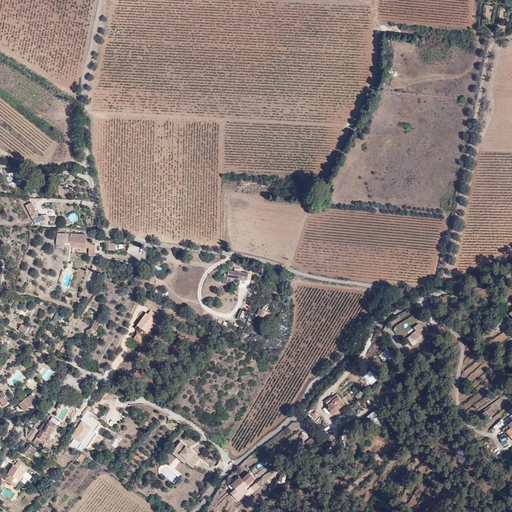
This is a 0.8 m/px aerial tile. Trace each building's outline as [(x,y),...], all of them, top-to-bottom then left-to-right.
[(17,172),(5,175),(9,188),(21,184),(17,172)] [(41,224),(31,203),(25,205),(34,224),(41,224)] [(65,232),(61,233),(60,244),(66,245),(67,241),(72,242),(72,245),(90,248),(91,254),(97,255),(97,252),(97,251),(97,244),(93,243),(93,242),(90,241),(91,237),(88,236),(88,233),(65,232)] [(230,278),(247,280),(248,273),(228,270),(227,277),(224,276),(223,283),(229,284),(230,278)] [(32,309),(28,306),(23,313),(28,316),(32,309)] [(273,310),(266,309),(264,317),(264,322),(271,323),(273,310)] [(149,333),(154,328),(152,327),(158,320),(148,313),(138,328),(149,333)] [(64,319),(58,315),(55,320),(62,323),(64,319)] [(93,328),(87,330),(89,336),(93,334),(92,332),(95,331),(97,331),(101,323),(97,321),(93,328)] [(23,325),(19,330),(25,334),(29,327),(27,325),(23,325)] [(415,332),(406,340),(413,348),(422,340),(421,339),(425,335),(418,327),(414,331),(415,332)] [(148,335),(149,333),(138,328),(137,329),(142,333),(140,335),(139,334),(136,339),(140,343),(142,343),(145,338),(144,337),(146,334),(148,335)] [(245,333),(239,342),(245,345),(250,335),(245,333)] [(397,359),(391,352),(383,358),(389,365),(395,360),(397,359)] [(395,360),(389,365),(393,369),(399,364),(395,360)] [(42,377),(46,380),(53,372),(49,368),(42,377)] [(410,382),(417,375),(411,369),(404,376),(410,382)] [(370,370),(363,377),(372,386),(379,379),(370,370)] [(0,400),(3,404),(6,402),(8,405),(12,400),(5,392),(1,396),(2,397),(0,398),(0,400)] [(511,400),(505,393),(497,401),(502,407),(511,400)] [(29,400),(34,407),(38,403),(39,403),(33,396),(29,400)] [(20,407),(26,414),(34,407),(29,400),(26,397),(21,401),(24,404),(20,407)] [(326,407),(332,415),(343,406),(337,398),(326,407)] [(377,407),(368,415),(374,423),(383,415),(377,407)] [(481,409),(476,413),(479,417),(484,413),(481,409)] [(511,416),(500,426),(503,429),(501,432),(510,441),(511,439),(511,416)] [(50,422),(58,427),(60,423),(53,418),(50,422)] [(82,428),(75,439),(72,443),(78,448),(79,448),(81,444),(87,447),(96,433),(93,432),(98,424),(88,418),(82,428)] [(58,427),(50,422),(46,427),(43,425),(39,431),(41,433),(33,444),(41,450),(46,443),(47,443),(58,427)] [(37,433),(34,431),(28,439),(32,442),(37,433)] [(180,458),(194,470),(201,463),(181,445),(173,455),(178,460),(180,458)] [(36,452),(29,446),(23,454),(30,460),(36,452)] [(1,458),(2,459),(1,460),(4,463),(11,453),(6,450),(1,458)] [(82,462),(86,457),(81,454),(77,459),(82,462)] [(178,460),(173,455),(171,457),(184,468),(186,466),(193,472),(194,470),(180,458),(178,460)] [(341,457),(333,464),(338,471),(347,464),(341,457)] [(22,472),(25,468),(19,464),(18,465),(17,464),(15,466),(12,464),(10,467),(13,469),(11,472),(8,470),(6,473),(9,475),(7,479),(5,478),(4,481),(13,487),(17,482),(19,483),(22,478),(25,474),(22,472)] [(242,480),(240,477),(231,485),(234,488),(231,491),(233,492),(231,494),(235,498),(239,494),(239,493),(247,485),(246,485),(254,478),(249,473),(242,480)] [(25,474),(22,478),(28,482),(31,477),(25,474)] [(21,481),(17,485),(21,489),(25,486),(21,481)] [(315,481),(306,488),(310,492),(318,485),(315,481)] [(255,483),(244,494),(247,498),(259,488),(255,483)]
